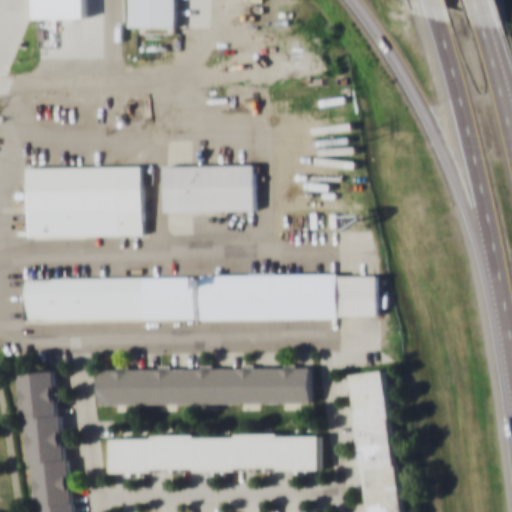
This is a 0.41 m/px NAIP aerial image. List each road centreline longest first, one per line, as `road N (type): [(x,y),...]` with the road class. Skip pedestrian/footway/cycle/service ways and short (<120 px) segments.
road 1 (motorway): [(355,0),(436,131),(507,314)]
road 2 (motorway): [(435,5),(507,314)]
